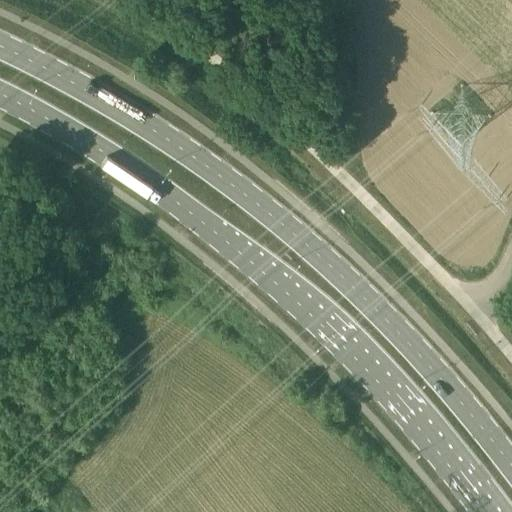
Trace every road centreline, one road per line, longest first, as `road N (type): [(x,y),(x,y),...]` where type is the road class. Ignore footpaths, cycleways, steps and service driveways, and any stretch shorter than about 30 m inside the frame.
road 1 (primary): [(511,466),(365,299),(259,206),(128,115),(0,47)]
road 2 (primary): [(0,95),(212,228),(361,365),(481,511)]
road 3 (unclassified): [(478,317),(258,95),(125,0)]
